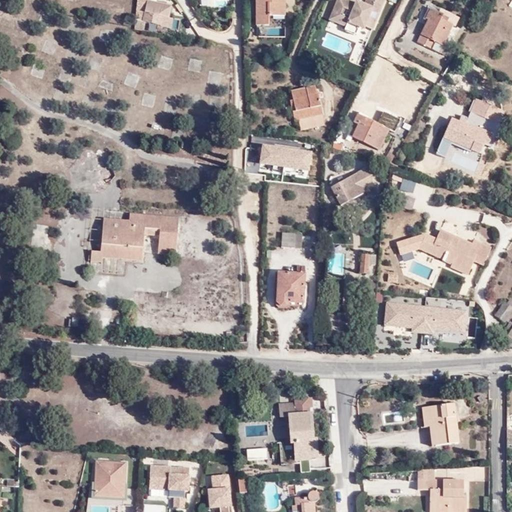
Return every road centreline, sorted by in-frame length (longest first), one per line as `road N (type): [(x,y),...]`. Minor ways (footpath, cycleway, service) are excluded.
road 1 (tertiary): [(341,368),(0,341)]
road 2 (tertiary): [(511,362),(341,368)]
road 3 (residential): [(341,368),(353,511)]
